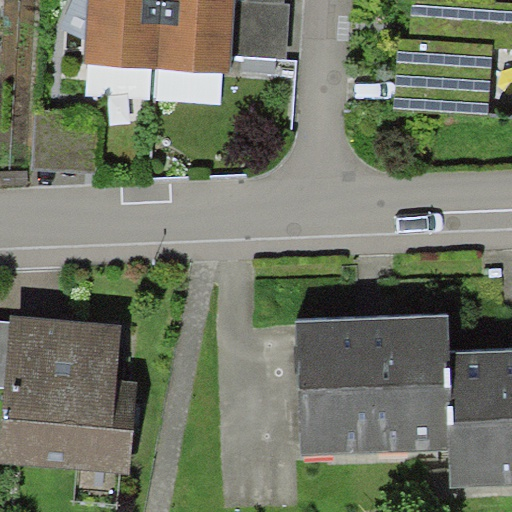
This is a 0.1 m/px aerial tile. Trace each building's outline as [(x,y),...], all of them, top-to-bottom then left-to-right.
[(159,0),(86,0),(83,61),(155,66),(159,0)] [(159,0),(155,66),(228,71),(233,0),(159,0)] [(511,3),(491,2),(453,0),(413,0),(412,38),(396,38),(391,108),(483,114),(488,45),(511,46),(511,3)] [(444,314),(296,319),(300,446),(449,441),(445,350),(444,314)] [(115,325),(17,315),(4,448),(125,460),(132,386),(109,383),(115,325)] [(511,477),(511,346),(445,350),(449,441),(450,480),(511,477)]
